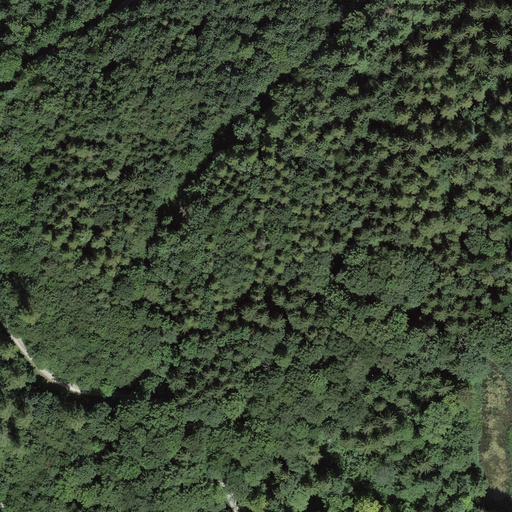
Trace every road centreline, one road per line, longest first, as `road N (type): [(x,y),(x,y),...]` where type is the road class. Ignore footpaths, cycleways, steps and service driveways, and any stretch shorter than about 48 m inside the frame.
road 1 (track): [(383,0),(166,213),(151,257),(151,345),(133,390)]
road 2 (track): [(237,511),(183,407),(133,390),(67,385),(38,364),(0,313)]
road 3 (track): [(0,83),(130,0)]
